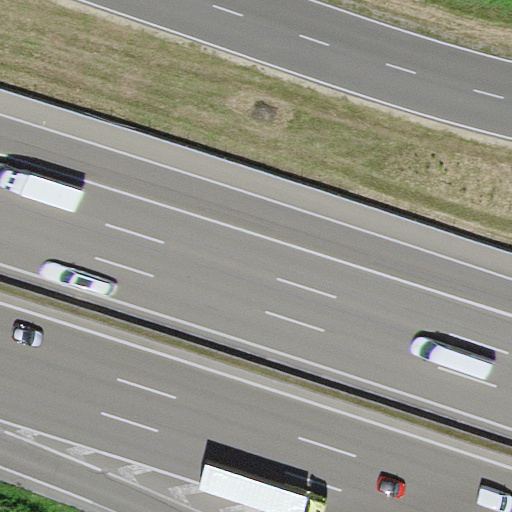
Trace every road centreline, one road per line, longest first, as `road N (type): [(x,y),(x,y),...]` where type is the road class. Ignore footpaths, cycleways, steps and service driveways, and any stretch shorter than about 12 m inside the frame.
road 1 (motorway): [(511,373),(0,207)]
road 2 (motorway): [(511,296),(0,136)]
road 3 (motorway): [(0,359),(470,511)]
road 4 (primary): [(232,0),(511,92)]
road 5 (motorway): [(0,445),(160,511)]
